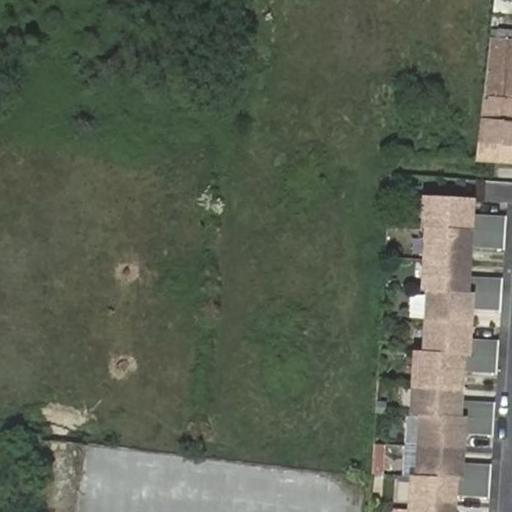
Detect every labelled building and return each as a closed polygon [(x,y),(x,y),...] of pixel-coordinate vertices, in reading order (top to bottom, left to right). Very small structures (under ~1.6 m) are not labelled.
[(511,0),(498,0),(498,10),(511,11),(511,0)] [(511,35),(491,33),(479,143),(511,147),(511,35)] [(511,148),(478,146),(477,162),(511,163),(511,148)] [(506,235),(507,216),(474,214),(468,213),(468,199),(427,197),(425,229),(428,229),(506,235)] [(472,247),(505,250),(506,235),(428,229),(425,261),(465,263),(466,247),(472,247)] [(502,296),(504,278),(470,276),(464,275),(465,263),(425,261),(423,291),(427,292),(502,296)] [(502,311),(502,296),(427,292),(426,323),(466,325),(467,310),(473,310),(502,311)] [(499,359),(500,339),(472,338),(466,338),(466,325),(426,323),(424,355),(499,359)] [(498,373),(499,359),(424,355),(417,355),(416,385),(458,387),(459,371),(465,371),(498,373)] [(496,420),(497,402),(463,400),(457,400),(458,387),(416,385),(414,416),(421,416),(496,420)] [(496,420),(421,416),(419,447),(460,450),(460,434),(467,434),(495,436),(496,420)] [(83,445),(81,470),(175,476),(176,451),(83,445)] [(492,482),(493,467),(465,466),(458,466),(460,450),(419,447),(417,477),(492,482)] [(458,497),(491,499),(492,482),(417,477),(413,477),(412,509),(451,511),(452,497),(458,497)]
